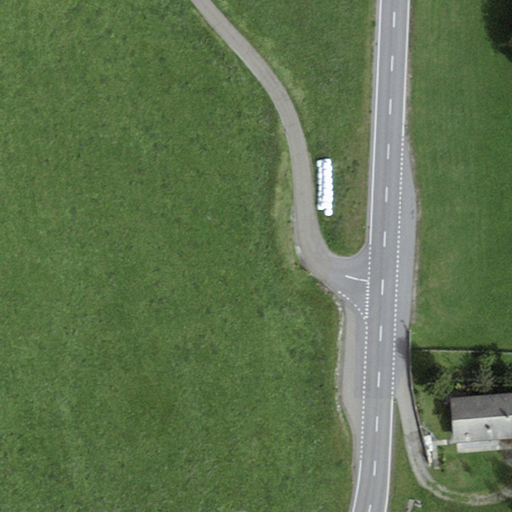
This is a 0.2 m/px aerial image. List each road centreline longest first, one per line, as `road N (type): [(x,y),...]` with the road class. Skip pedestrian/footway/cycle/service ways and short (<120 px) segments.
road 1 (residential): [(200,0),(264,73),(293,127),(318,259),(337,272),(381,280)]
road 2 (track): [(381,280),(421,474),(444,493),(470,500),(511,487)]
road 3 (secondary): [(393,0),(381,280)]
road 4 (secondary): [(381,280),(368,511)]
